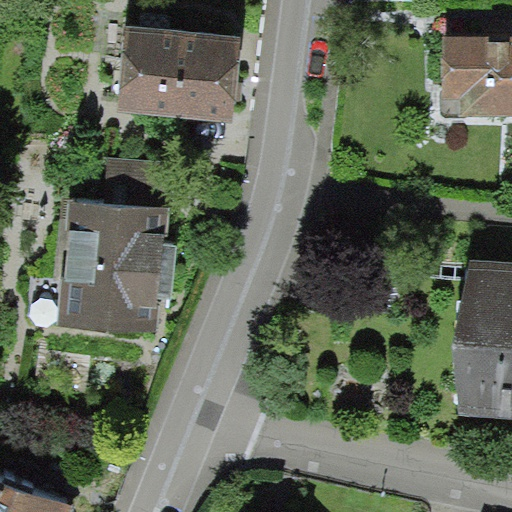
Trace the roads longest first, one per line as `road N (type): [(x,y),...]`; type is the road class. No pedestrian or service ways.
road 1 (unclassified): [(195,417),(511,487)]
road 2 (residential): [(195,417),(249,262),(268,178)]
road 3 (residential): [(268,178),(511,215)]
road 4 (residential): [(268,178),(306,0)]
